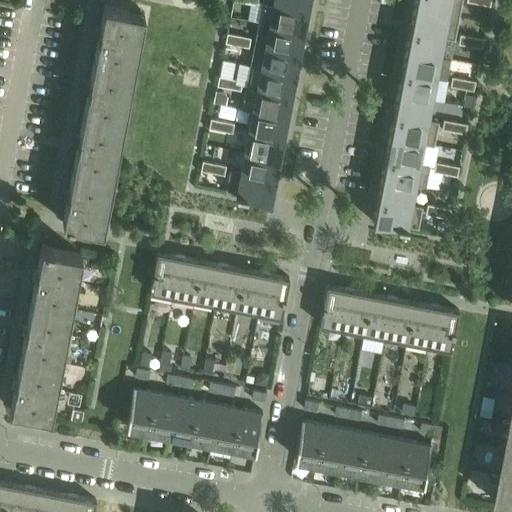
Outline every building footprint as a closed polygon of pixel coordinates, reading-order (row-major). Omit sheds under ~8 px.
[(307,9),(309,0),(263,0),(263,1),(307,9)] [(458,16),(461,0),(415,0),(414,7),(458,16)] [(303,31),(307,9),(263,1),(259,22),(303,31)] [(144,12),(141,12),(104,5),(94,59),(134,67),(144,12)] [(454,38),(458,16),(414,7),(410,29),(444,36),(454,38)] [(299,52),(303,31),(259,22),(255,43),(299,52)] [(440,57),(444,36),(410,29),(406,50),(440,57)] [(237,45),(239,35),(227,33),(225,43),(237,45)] [(470,46),(472,36),(460,34),(459,39),(458,44),(470,46)] [(249,42),(250,37),(239,35),(237,45),(248,47),(249,42)] [(482,48),(484,39),(472,36),(470,46),(482,48)] [(295,73),(299,52),(255,43),(250,65),(295,73)] [(446,80),(450,59),(440,57),(406,50),(401,72),(436,78),(446,80)] [(124,121),(126,107),(134,67),(94,59),(84,113),(124,121)] [(291,95),(295,73),(250,65),(246,86),(291,95)] [(432,100),(436,78),(401,72),(397,93),(432,100)] [(228,88),(230,78),(219,76),(217,85),(228,88)] [(462,88),(464,79),(452,76),(451,81),(450,86),(462,88)] [(241,85),(242,80),(230,78),(228,88),(240,90),(241,85)] [(474,91),(475,81),(464,79),(462,88),(474,91)] [(287,116),(291,95),(246,86),(242,108),(252,110),(287,116)] [(428,121),(432,100),(397,93),(393,115),(428,121)] [(283,138),(287,116),(252,110),(248,131),(283,138)] [(113,175),(121,134),(124,121),(84,113),(73,167),(113,175)] [(434,145),(438,123),(428,121),(393,115),(389,136),(424,143),(434,145)] [(220,130),(222,120),(211,118),(209,128),(220,130)] [(454,131),(456,122),(444,119),(443,124),(442,129),(454,131)] [(233,128),(234,123),(222,120),(220,130),(232,132),(233,128)] [(465,133),(467,124),(456,122),(454,131),(465,133)] [(279,159),(283,138),(248,131),(244,152),(279,159)] [(420,164),(424,143),(389,136),(385,157),(420,164)] [(274,180),(279,159),(244,152),(240,174),(274,180)] [(425,187),(429,166),(420,164),(385,157),(381,179),(415,185),(425,187)] [(212,173),(214,163),(202,161),(200,171),(212,173)] [(445,174),(447,164),(436,162),(435,167),(434,171),(445,174)] [(225,171),(226,165),(214,163),(212,173),(224,175),(225,171)] [(457,176),(459,166),(447,164),(445,174),(457,176)] [(103,229),(106,215),(113,175),(73,167),(63,221),(103,229)] [(270,202),(274,180),(240,174),(230,172),(226,191),(236,192),(236,195),(270,202)] [(411,207),(415,185),(381,179),(377,200),(411,207)] [(418,227),(421,209),(411,207),(377,200),(372,221),(407,228),(408,226),(418,227)] [(437,216),(439,206),(427,204),(426,210),(426,214),(437,216)] [(449,218),(451,209),(439,206),(437,216),(449,218)] [(76,282),(77,280),(82,254),(42,246),(31,301),(71,308),(76,282)] [(158,252),(151,291),(172,295),(180,256),(158,252)] [(202,260),(180,256),(172,295),(194,299),(202,260)] [(223,265),(202,260),(194,299),(216,303),(223,265)] [(245,269),(223,265),(216,303),(238,307),(245,269)] [(266,273),(245,269),(238,307),(259,312),(266,273)] [(288,277),(266,273),(259,312),(281,316),(288,277)] [(328,285),(320,323),(342,327),(349,289),(328,285)] [(371,293),(349,289),(342,327),(363,332),(371,293)] [(392,297),(371,293),(363,332),(385,336),(392,297)] [(414,301),(392,297),(385,336),(407,340),(414,301)] [(66,336),(66,334),(71,308),(31,301),(21,355),(61,362),(66,336)] [(435,306),(414,301),(407,340),(428,344),(435,306)] [(458,310),(435,306),(428,344),(450,348),(458,310)] [(171,351),(162,349),(159,363),(168,365),(171,351)] [(151,352),(142,351),(139,364),(148,366),(151,352)] [(55,391),(56,388),(61,362),(21,355),(10,409),(50,416),(55,391)] [(214,359),(205,357),(202,371),(211,373),(214,359)] [(137,367),(135,376),(148,378),(150,369),(137,367)] [(168,373),(166,382),(179,384),(180,375),(168,373)] [(193,378),(180,375),(179,384),(191,387),(193,378)] [(210,381),(208,390),(221,392),(223,383),(210,381)] [(236,386),(223,383),(221,392),(234,395),(236,386)] [(135,386),(133,386),(126,424),(128,424),(128,423),(148,427),(155,391),(135,387),(135,386)] [(252,398),(264,401),(266,392),(253,389),(252,398)] [(176,395),(155,391),(148,427),(169,431),(176,395)] [(198,399),(176,395),(169,431),(191,436),(198,399)] [(219,403),(198,399),(191,436),(212,440),(219,403)] [(318,402),(305,399),(304,408),(317,411),(318,402)] [(240,407),(219,403),(212,440),(233,444),(240,407)] [(336,405),(334,414),(360,419),(361,410),(336,405)] [(261,411),(240,407),(233,444),(254,448),(253,449),(255,449),(262,411),(261,410),(261,411)] [(377,422),(389,425),(391,416),(378,413),(377,422)] [(404,418),(391,416),(389,425),(402,427),(404,418)] [(303,419),(302,418),(294,456),(296,457),(296,456),(316,460),(323,423),(303,419)] [(434,424),(428,423),(421,422),(420,431),(433,433),(434,424)] [(345,427),(323,423),(316,460),(338,464),(345,427)] [(366,432),(345,427),(338,464),(359,468),(366,432)] [(387,436),(366,432),(359,468),(380,472),(387,436)] [(408,440),(387,436),(380,472),(401,476),(408,440)] [(429,444),(408,440),(401,476),(422,480),(422,481),(423,481),(431,443),(429,443),(429,444)] [(511,505),(511,449),(507,448),(502,474),(502,477),(497,503),(511,505)] [(2,511),(8,483),(0,481),(0,511),(2,511)] [(25,511),(30,487),(8,483),(2,511),(25,511)] [(47,511),(52,491),(30,487),(25,511),(47,511)] [(70,511),(73,495),(52,491),(47,511),(70,511)] [(92,511),(95,499),(73,495),(70,511),(92,511)]
